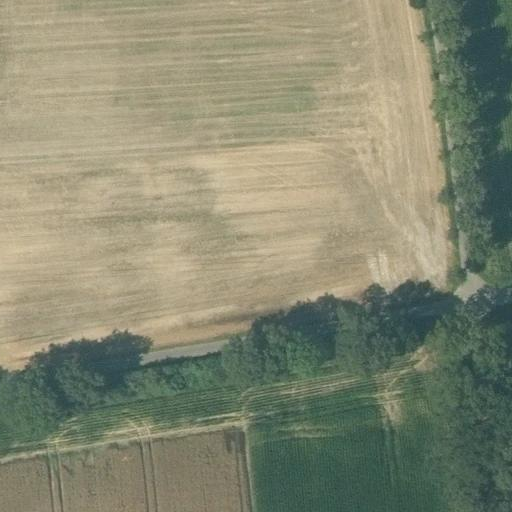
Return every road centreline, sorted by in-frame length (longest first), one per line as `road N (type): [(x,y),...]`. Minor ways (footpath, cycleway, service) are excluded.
road 1 (unclassified): [(0,385),(475,304)]
road 2 (unclassified): [(475,304),(429,0)]
road 3 (unclassified): [(488,511),(475,304)]
